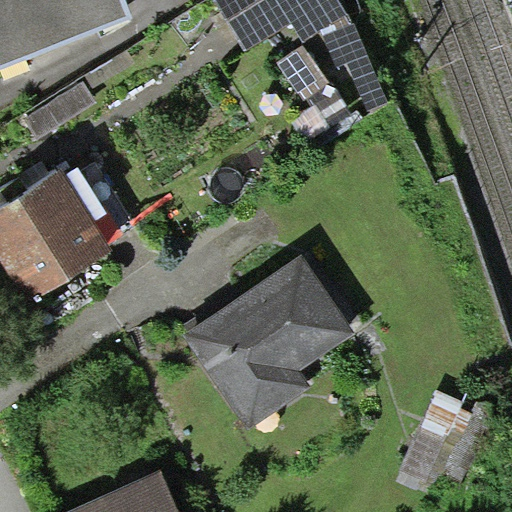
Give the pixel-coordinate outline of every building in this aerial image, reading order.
[(0,0),(0,73),(134,20),(126,0),(0,0)] [(340,0),(217,0),(248,51),(292,23),(303,42),(320,33),(339,67),(350,64),(368,110),(387,103),(354,24),(340,0)] [(122,242),(73,167),(0,214),(0,241),(37,298),(122,242)] [(363,338),(313,257),(193,331),(251,425),(315,386),(307,373),(363,338)] [(462,450),(477,402),(443,391),(428,439),(462,450)] [(172,511),(158,477),(74,511),(172,511)]
